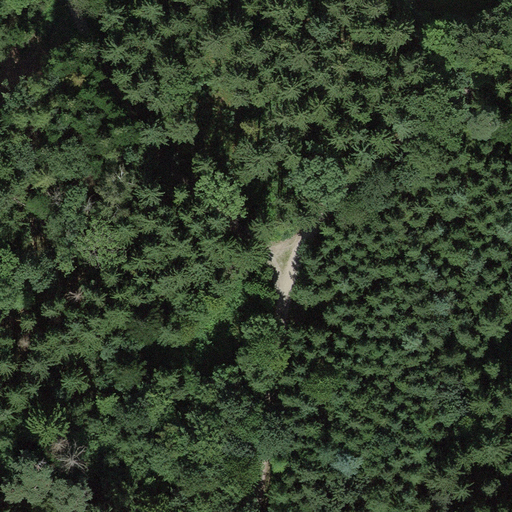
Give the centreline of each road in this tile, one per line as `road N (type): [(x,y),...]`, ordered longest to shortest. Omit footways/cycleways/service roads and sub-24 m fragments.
road 1 (track): [(253,511),(284,264),(347,189),(511,68)]
road 2 (track): [(284,264),(161,171),(85,0)]
